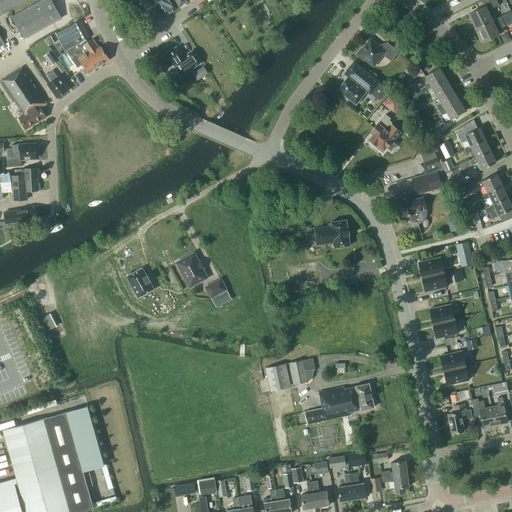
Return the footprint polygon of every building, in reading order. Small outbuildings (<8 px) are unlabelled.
[(0,0),(0,15),(27,0),(0,0)] [(61,18),(51,0),(42,0),(12,17),(24,39),(61,18)] [(145,10),(154,25),(164,18),(152,0),(143,0),(147,6),(149,7),(145,10)] [(156,0),(160,6),(158,7),(165,17),(179,8),(174,0),(156,0)] [(476,28),(492,20),(487,11),(499,5),(496,0),(482,0),(485,6),(469,14),(476,28)] [(504,27),(511,22),(511,13),(511,11),(492,20),(476,28),(483,42),(499,34),(495,27),(503,23),(504,27)] [(81,20),(72,24),(73,25),(56,33),(65,50),(66,50),(78,67),(83,64),(89,73),(109,59),(101,46),(99,48),(93,39),(88,42),(86,39),(90,37),(81,20)] [(272,23),(268,26),(273,33),(276,30),(272,23)] [(399,51),(387,41),(382,48),(371,39),(362,49),(361,48),(357,54),(364,60),(365,59),(373,66),(383,54),(391,61),(399,51)] [(177,69),(182,76),(192,69),(202,62),(195,51),(185,58),(177,46),(162,57),(169,67),(174,64),(177,69)] [(51,66),(56,62),(49,52),(44,56),(51,66)] [(344,73),(348,76),(337,90),(356,104),(367,91),(370,94),(371,92),(379,99),(386,90),(378,84),(379,82),(354,61),(344,73)] [(197,80),(208,73),(204,65),(193,72),(197,80)] [(25,129),(46,117),(40,106),(47,102),(23,67),(0,80),(14,102),(17,100),(26,114),(19,118),(25,129)] [(427,90),(432,87),(446,78),(439,67),(425,76),(429,83),(425,85),(427,90)] [(58,77),(53,70),(47,74),(52,81),(48,84),(57,97),(67,90),(58,77)] [(406,87),(418,80),(414,73),(401,80),(406,87)] [(452,89),(446,78),(432,87),(438,98),(452,89)] [(409,90),(413,98),(418,96),(414,88),(409,90)] [(459,100),(452,89),(438,98),(442,104),(437,106),(440,111),(459,100)] [(385,103),(395,110),(400,102),(391,95),(385,103)] [(421,104),(418,96),(413,98),(416,106),(421,104)] [(465,111),(459,100),(440,111),(443,115),(447,113),(451,119),(465,111)] [(422,122),(426,119),(423,112),(418,114),(422,122)] [(390,118),(386,114),(378,123),(371,131),(374,133),(369,139),(370,140),(370,141),(370,142),(370,143),(371,143),(371,144),(372,144),(373,144),(373,145),(374,145),(375,144),(377,145),(384,150),(387,146),(391,150),(396,144),(392,141),(400,132),(391,124),(392,122),(389,120),(390,118)] [(430,127),(426,119),(422,122),(425,130),(430,127)] [(470,146),(485,139),(480,127),(472,131),(469,125),(458,130),(464,141),(467,139),(470,146)] [(441,135),(437,129),(429,134),(433,140),(441,135)] [(491,150),(485,139),(470,146),(464,149),(466,153),(472,150),(476,157),(491,150)] [(439,145),(445,158),(454,154),(448,141),(439,145)] [(7,166),(22,165),(21,159),(36,158),(36,156),(37,155),(37,151),(36,150),(36,144),(27,144),(27,143),(19,143),(19,147),(12,147),(12,157),(6,158),(7,166)] [(438,150),(422,155),(428,173),(444,169),(441,162),(442,162),(438,150)] [(491,150),(476,157),(469,160),(471,165),(478,162),(481,169),(496,162),(491,150)] [(442,162),(446,172),(454,168),(450,158),(442,162)] [(458,167),(446,173),(453,188),(465,182),(458,167)] [(14,200),(27,199),(26,191),(39,190),(37,168),(24,169),(21,169),(21,175),(12,176),(14,200)] [(416,194),(442,187),(437,171),(412,178),(416,194)] [(484,185),(487,192),(502,185),(497,173),(482,181),(484,185)] [(464,192),(475,187),(472,179),(461,185),(464,192)] [(0,182),(0,198),(3,198),(3,192),(12,192),(11,181),(0,182)] [(451,189),(455,198),(464,195),(461,185),(451,189)] [(508,197),(502,185),(487,192),(482,195),(485,200),(490,197),(493,204),(508,197)] [(451,200),(448,190),(442,192),(445,202),(451,200)] [(418,220),(418,222),(420,221),(422,220),(424,218),(425,216),(426,214),(426,212),(425,210),(426,209),(423,197),(412,200),(411,195),(398,199),(400,208),(398,210),(399,214),(402,215),(403,216),(408,215),(411,220),(418,220)] [(511,205),(508,197),(493,204),(485,208),(487,213),(495,209),(498,215),(499,215),(511,208),(511,205)] [(466,217),(466,216),(471,215),(467,203),(457,206),(461,218),(466,217)] [(36,218),(34,207),(14,210),(14,211),(4,212),(6,221),(16,219),(16,222),(36,218)] [(511,208),(499,215),(502,221),(511,216),(511,208)] [(280,214),(280,223),(295,221),(294,213),(280,214)] [(474,224),(474,223),(471,215),(466,216),(466,217),(469,226),(474,224)] [(331,222),(331,223),(328,223),(328,226),(308,228),(309,232),(306,233),(307,240),(316,239),(317,244),(334,242),(335,247),(350,245),(347,220),(331,222)] [(456,244),(458,253),(470,250),(468,241),(456,244)] [(180,259),(179,262),(177,263),(190,286),(207,277),(202,268),(201,268),(198,263),(199,263),(194,253),(185,258),(183,258),(180,259)] [(419,262),(422,277),(444,272),(440,257),(419,262)] [(511,257),(503,260),(506,273),(511,271),(511,257)] [(142,268),(127,276),(138,297),(154,289),(150,281),(147,275),(146,275),(142,268)] [(452,270),(454,281),(465,278),(463,268),(452,270)] [(447,286),(444,272),(422,277),(426,291),(447,286)] [(205,287),(211,298),(227,289),(221,279),(205,287)] [(174,304),(167,291),(153,298),(160,311),(174,304)] [(454,318),(451,304),(430,309),(433,323),(454,318)] [(41,318),(49,331),(56,326),(49,314),(41,318)] [(458,333),(454,318),(433,323),(436,338),(458,333)] [(476,341),(466,343),(468,349),(478,347),(476,341)] [(444,370),(465,365),(462,350),(441,355),(444,370)] [(294,384),(308,381),(306,372),(315,370),(313,358),(290,363),(294,384)] [(266,368),(270,391),(291,387),(286,363),(266,368)] [(469,380),(465,365),(444,370),(447,385),(469,380)] [(493,385),(495,395),(508,392),(506,382),(493,385)] [(323,408),(305,412),(308,424),(350,414),(350,411),(361,409),(361,410),(374,407),(369,383),(356,386),(356,387),(345,389),(344,386),(319,392),(323,408)] [(452,402),(461,400),(459,393),(451,395),(452,402)] [(499,406),(492,407),(495,424),(507,422),(502,397),(497,398),(499,406)] [(483,427),(495,424),(492,407),(485,408),(484,401),(479,402),(478,398),(472,400),(474,413),(480,412),(483,427)] [(464,431),(462,419),(472,417),(471,410),(466,411),(464,404),(454,406),(455,413),(448,414),(452,433),(455,432),(456,433),(460,432),(461,431),(464,431)] [(14,483),(0,486),(0,511),(79,511),(94,508),(84,471),(104,465),(87,406),(67,412),(3,429),(18,482),(14,483)] [(350,466),(366,464),(364,451),(348,453),(350,466)] [(388,459),(387,451),(372,453),(373,461),(388,459)] [(345,463),(344,455),(328,457),(330,468),(337,467),(336,464),(345,463)] [(381,471),(382,477),(408,473),(406,460),(391,462),(393,471),(390,472),(390,470),(381,471)] [(317,475),(328,473),(327,461),(315,463),(317,475)] [(303,481),(301,467),(291,469),(294,483),(303,481)] [(358,472),(349,473),(353,499),(366,497),(364,482),(359,483),(358,472)] [(285,487),(294,486),(291,473),(283,474),(285,487)] [(341,501),(353,499),(349,473),(344,474),(346,485),(338,486),(341,501)] [(409,486),(408,473),(382,477),(383,482),(394,480),(395,488),(396,494),(404,493),(404,487),(409,486)] [(268,488),(275,487),(273,475),(266,476),(268,488)] [(255,490),(253,476),(245,477),(247,491),(255,490)] [(372,492),(382,490),(380,477),(370,479),(372,492)] [(199,481),(201,493),(216,491),(215,479),(199,481)] [(219,497),(227,495),(224,479),(216,481),(219,497)] [(317,480),(312,481),(316,507),(329,505),(327,490),(320,491),(319,489),(317,480)] [(304,509),(316,507),(312,481),(307,482),(308,490),(308,491),(308,493),(301,494),(304,509)] [(176,496),(196,492),(194,482),(174,486),(176,496)] [(283,488),(275,489),(278,511),(292,511),(290,498),(285,499),(283,488)] [(265,511),(278,511),(275,489),(270,490),(271,498),(264,499),(265,511)] [(238,497),(240,511),(253,511),(251,495),(238,497)] [(208,511),(206,496),(200,497),(200,502),(202,511),(208,511)] [(227,511),(240,511),(238,497),(233,498),(234,506),(233,506),(234,509),(227,510),(227,511)]
